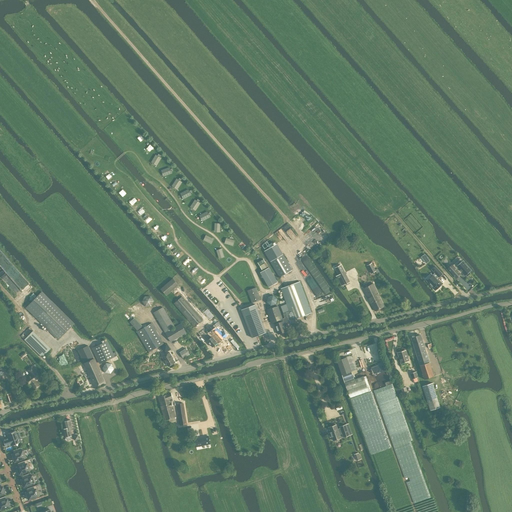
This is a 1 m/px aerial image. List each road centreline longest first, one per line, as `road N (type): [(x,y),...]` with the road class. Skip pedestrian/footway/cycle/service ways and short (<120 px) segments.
road 1 (unclassified): [(0,429),(511,304)]
road 2 (unclassified): [(511,288),(0,413)]
road 3 (track): [(305,246),(92,0)]
road 4 (track): [(333,0),(511,208)]
road 5 (track): [(0,284),(58,346),(50,359),(70,396)]
